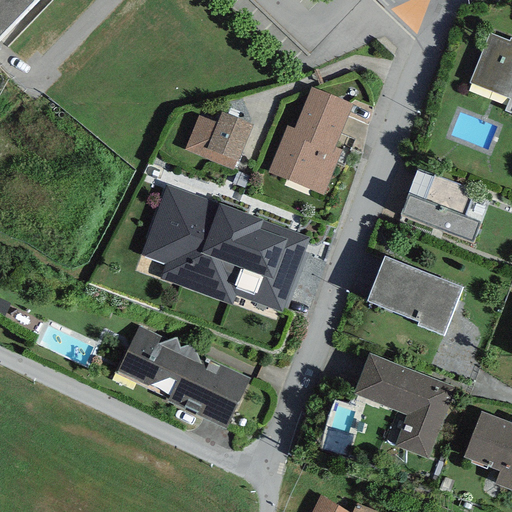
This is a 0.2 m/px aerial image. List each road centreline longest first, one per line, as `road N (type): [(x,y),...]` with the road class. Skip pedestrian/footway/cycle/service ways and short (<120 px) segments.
road 1 (residential): [(446,0),(263,471),(0,355)]
road 2 (unknown): [(351,348),(511,402)]
